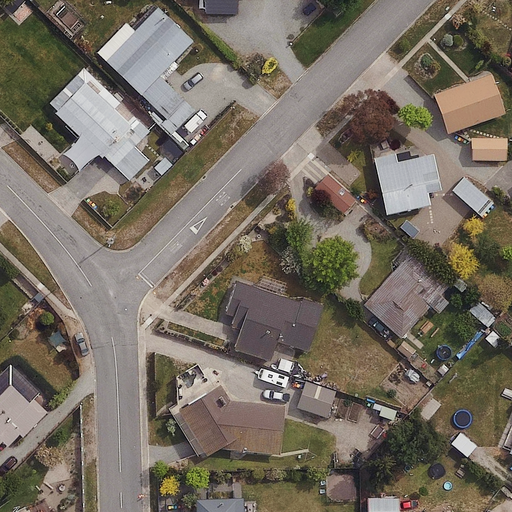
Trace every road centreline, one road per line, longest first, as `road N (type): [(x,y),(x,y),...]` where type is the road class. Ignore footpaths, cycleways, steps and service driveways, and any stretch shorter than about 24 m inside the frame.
road 1 (residential): [(102,303),(404,0)]
road 2 (residential): [(102,303),(115,363),(120,511)]
road 3 (residential): [(0,177),(102,303)]
